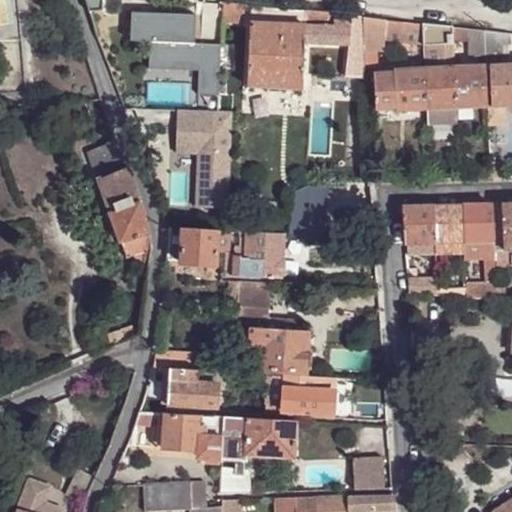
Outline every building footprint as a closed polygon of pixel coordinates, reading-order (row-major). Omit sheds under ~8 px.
[(86,0),(90,12),(104,13),(105,0),(86,0)] [(244,4),(224,2),(223,18),(222,20),(243,22),(244,4)] [(335,13),(305,10),(304,26),(306,26),(328,27),(329,21),(334,22),(334,17),(335,17),(335,13)] [(197,15),(132,12),(131,41),(150,42),(149,70),(198,71),(197,95),(220,96),(221,45),(195,44),(197,15)] [(363,17),(352,15),(352,19),(351,45),(350,45),(346,76),(366,78),(364,50),(363,17)] [(352,19),(335,17),(334,17),(334,22),(329,21),(328,27),(306,26),(306,42),(350,45),(351,45),(352,19)] [(386,19),(363,17),(364,50),(384,51),(384,39),(386,19)] [(423,23),(386,19),(384,39),(423,43),(423,23)] [(454,27),(423,23),(423,43),(423,45),(455,42),(454,38),(454,27)] [(304,26),(250,24),(247,87),(304,90),(306,42),(306,26),(304,26)] [(469,28),(454,27),(454,38),(469,40),(469,28)] [(483,30),(469,28),(469,40),(470,40),(470,54),(484,54),(483,30)] [(511,33),(483,30),(484,54),(485,58),(502,58),(502,44),(510,44),(511,33)] [(455,42),(423,45),(424,69),(456,67),(455,42)] [(511,105),(511,64),(490,66),(492,106),(511,105)] [(485,66),(456,67),(457,108),(487,106),(485,66)] [(456,67),(424,69),(426,109),(457,108),(456,67)] [(426,109),(424,69),(395,70),(395,73),(375,74),(376,109),(396,108),(396,111),(426,109)] [(457,108),(426,109),(427,124),(458,122),(457,108)] [(233,113),(176,110),(175,154),(197,155),(196,209),(228,210),(233,113)] [(131,167),(120,142),(89,152),(124,259),(152,251),(152,246),(142,201),(131,167)] [(500,163),(490,163),(491,177),(501,178),(500,163)] [(507,250),(511,250),(511,204),(501,205),(503,251),(507,250)] [(465,289),(466,298),(496,300),(495,284),(494,261),(494,251),(492,205),(463,206),(464,242),(465,253),(465,258),(486,257),(487,283),(465,284),(465,289)] [(492,205),(494,251),(503,251),(501,205),(492,205)] [(435,242),(464,242),(463,206),(434,207),(435,242)] [(435,254),(435,242),(434,207),(403,208),(405,243),(405,255),(435,254)] [(177,263),(179,229),(168,228),(169,233),(166,262),(177,263)] [(216,266),(219,232),(184,230),(181,263),(216,266)] [(242,239),(242,233),(231,232),(230,247),(241,247),(242,239)] [(282,260),(284,235),(249,233),(248,239),(247,259),(235,259),(233,276),(279,279),(280,276),(282,276),(283,260),(282,260)] [(435,254),(465,253),(464,242),(435,242),(435,254)] [(494,251),(494,261),(507,261),(507,250),(503,251),(494,251)] [(409,294),(437,296),(436,288),(436,279),(407,280),(409,294)] [(227,310),(229,282),(220,281),(219,309),(227,310)] [(268,321),(270,285),(238,282),(235,328),(252,329),(252,328),(300,330),(300,322),(268,321)] [(496,300),(504,301),(503,283),(495,284),(496,300)] [(437,296),(466,298),(465,289),(436,288),(437,296)] [(142,334),(143,322),(126,329),(91,344),(95,354),(142,334)] [(306,331),(300,330),(252,328),(252,329),(251,347),(264,348),(262,369),(305,371),(305,368),(310,369),(312,351),(306,350),(306,331)] [(169,370),(193,371),(194,353),(154,351),(153,369),(162,369),(169,370)] [(158,382),(162,369),(153,369),(149,380),(158,382)] [(198,383),(199,371),(193,371),(169,370),(167,405),(217,408),(219,384),(198,383)] [(266,387),(267,375),(257,374),(255,386),(266,387)] [(275,393),(277,376),(267,375),(266,387),(265,392),(275,393)] [(334,379),(315,377),(285,376),(283,411),(333,414),(334,379)] [(139,413),(149,413),(156,390),(147,387),(139,413)] [(264,413),(274,415),(275,404),(265,403),(264,413)] [(155,419),(155,413),(149,413),(139,413),(136,425),(154,425),(155,419)] [(221,441),(222,418),(165,414),(165,420),(163,448),(198,450),(197,454),(201,459),(220,460),(221,441)] [(247,443),(248,419),(222,418),(221,441),(247,443)] [(293,457),(295,422),(248,419),(247,443),(246,454),(248,454),(293,457)] [(221,441),(220,460),(219,484),(219,494),(246,493),(248,454),(246,454),(247,443),(221,441)] [(419,444),(421,466),(439,465),(439,442),(419,442),(419,444)] [(354,490),(384,489),(382,457),(352,459),(354,490)] [(66,493),(86,501),(101,467),(83,458),(78,469),(66,493)] [(62,511),(64,506),(47,500),(52,485),(28,476),(17,506),(20,507),(17,511),(62,511)] [(206,484),(191,485),(192,510),(208,509),(206,484)] [(191,485),(144,488),(145,511),(166,511),(192,510),(191,485)] [(393,511),(394,510),(392,496),(365,496),(275,499),(275,511),(393,511)] [(221,511),(236,511),(235,500),(223,501),(221,508),(221,511)] [(511,511),(511,501),(495,511),(511,511)]
